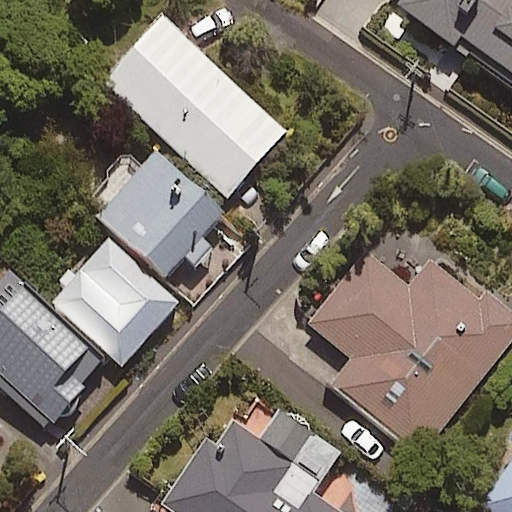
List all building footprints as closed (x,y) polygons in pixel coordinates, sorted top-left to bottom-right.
[(511,0),(390,0),(390,1),(511,82),(511,0)] [(99,76),(223,194),(282,131),(157,14),(99,76)] [(223,215),(150,147),(133,165),(118,151),(73,198),(159,279),(181,256),(193,267),(210,249),(200,239),(223,215)] [(104,238),(46,300),(117,366),(175,304),(104,238)] [(329,386),(416,459),(511,343),(511,308),(484,285),(475,296),(430,259),(405,289),(364,255),(307,323),(351,360),(329,386)] [(99,365),(2,274),(0,276),(0,379),(46,422),(99,365)] [(338,454),(278,410),(256,440),(224,417),(162,503),(174,511),(334,511),(309,494),(338,454)] [(511,511),(511,423),(495,450),(507,458),(476,507),(484,511),(511,511)]
